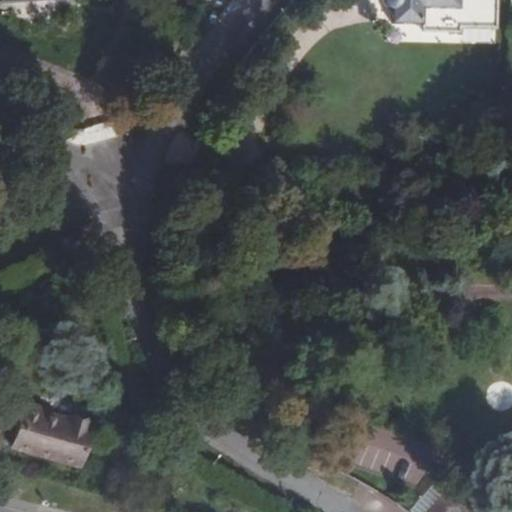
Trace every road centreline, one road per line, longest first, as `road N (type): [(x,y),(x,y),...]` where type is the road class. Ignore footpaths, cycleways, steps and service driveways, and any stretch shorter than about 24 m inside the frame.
road 1 (residential): [(114,193),(132,331),(151,388),(225,443),(351,511)]
road 2 (residential): [(249,0),(114,193)]
road 3 (residential): [(0,118),(114,193)]
